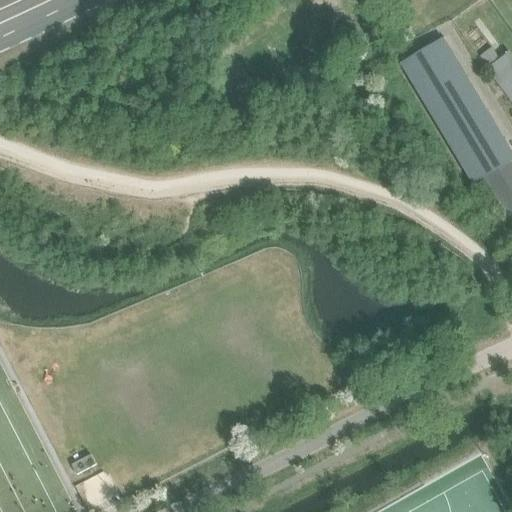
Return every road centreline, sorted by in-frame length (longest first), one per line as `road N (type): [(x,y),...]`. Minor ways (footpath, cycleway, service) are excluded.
road 1 (unknown): [(0,185),(46,221),(83,237),(123,239),(252,190),(301,185),(384,203),(449,241),(511,338)]
road 2 (residential): [(511,350),(182,511)]
